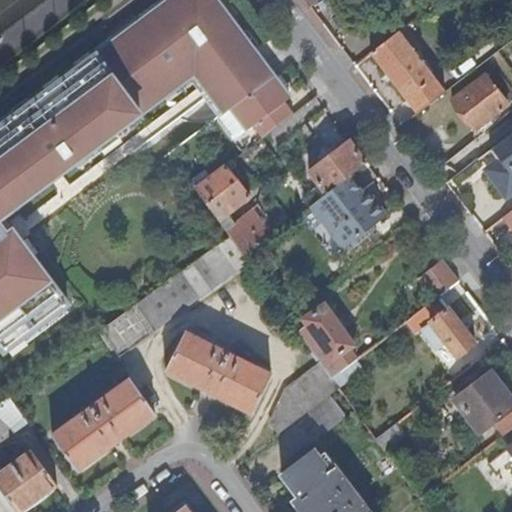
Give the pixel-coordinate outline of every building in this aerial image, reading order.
[(72,169),(113,139),(165,101),(195,79),(205,93),(254,55),(213,0),(175,0),(0,130),(0,350),(3,355),(7,352),(62,310),(67,307),(11,233),(5,237),(0,230),(0,208),(20,193),(25,199),(26,202),(72,169)] [(0,130),(175,0),(166,0),(0,124),(0,130)] [(303,0),(310,9),(322,0),(303,0)] [(322,0),(310,9),(336,42),(356,26),(335,0),(322,0)] [(436,0),(425,9),(429,14),(447,0),(436,0)] [(406,31),(373,56),(407,102),(434,82),(416,57),(422,52),(406,31)] [(257,93),(273,80),(254,55),(205,93),(225,118),(232,113),(257,93)] [(476,133),(509,108),(511,105),(511,70),(506,62),(453,104),(476,133)] [(195,79),(165,101),(175,115),(200,97),(219,122),(225,118),(205,93),(195,79)] [(290,102),(273,80),(257,93),(232,113),(248,133),(253,129),(262,141),(293,118),(285,106),(290,102)] [(407,102),(418,116),(444,96),(434,82),(407,102)] [(511,120),(511,112),(509,108),(476,133),(484,142),(511,120)] [(225,118),(219,122),(218,123),(234,144),(248,133),(232,113),(225,118)] [(511,138),(495,151),(505,163),(489,176),(507,199),(511,194),(511,138)] [(117,144),(113,139),(72,169),(76,173),(117,144)] [(367,166),(350,144),(311,175),(318,186),(309,193),(317,205),(350,179),(367,166)] [(437,174),(447,187),(479,163),(470,150),(457,160),(437,174)] [(226,169),(195,192),(219,225),(251,202),(226,169)] [(350,179),(317,205),(313,208),(345,250),(386,218),(367,193),(363,196),(350,179)] [(0,218),(0,217),(25,199),(20,193),(0,208),(0,230),(5,237),(11,233),(5,226),(0,218)] [(230,239),(229,240),(244,262),(259,250),(271,240),(263,230),(251,240),(242,228),(249,223),(245,219),(225,233),(230,239)] [(190,269),(100,334),(120,361),(155,336),(154,335),(248,266),(244,262),(229,240),(190,269)] [(244,262),(248,266),(257,278),(271,267),(259,250),(244,262)] [(458,284),(442,262),(417,281),(434,303),(436,301),(458,284)] [(434,303),(415,318),(424,330),(421,332),(430,344),(439,337),(457,361),(476,347),(448,311),(446,313),(436,301),(434,303)] [(321,367),(332,382),(361,359),(325,308),(304,324),(307,329),(298,336),(321,367)] [(62,310),(7,352),(11,357),(66,316),(62,310)] [(184,335),(165,373),(252,416),(271,377),(184,335)] [(331,397),(339,391),(332,382),(321,367),(285,392),(271,424),(281,435),(309,413),(331,397)] [(504,439),(511,432),(511,402),(491,375),(460,399),(469,411),(464,416),(481,437),(494,427),(504,439)] [(128,381),(51,437),(77,472),(153,416),(128,381)] [(347,419),(331,397),(309,413),(326,435),(347,419)] [(9,401),(0,407),(0,445),(27,426),(9,401)] [(389,432),(402,422),(396,414),(383,424),(389,432)] [(376,433),(372,437),(376,442),(381,439),(376,433)] [(31,452),(0,474),(0,490),(15,511),(23,511),(56,487),(31,452)] [(315,452),(282,477),(308,511),(368,511),(335,467),(330,471),(315,452)] [(423,492),(416,497),(421,503),(428,498),(423,492)]
